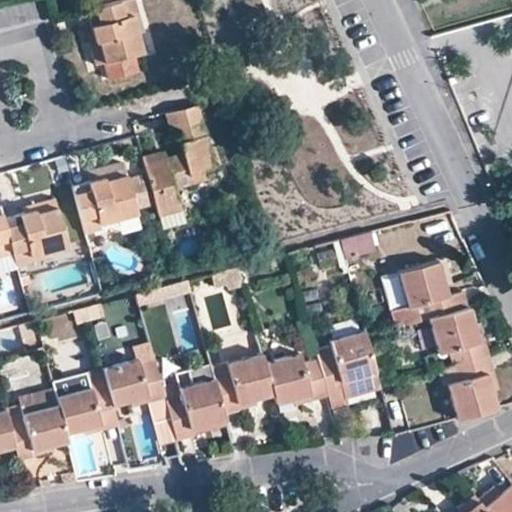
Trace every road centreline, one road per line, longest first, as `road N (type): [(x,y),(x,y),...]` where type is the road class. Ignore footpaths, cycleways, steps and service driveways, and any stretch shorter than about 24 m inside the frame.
road 1 (residential): [(511,294),(377,0)]
road 2 (residential): [(179,488),(325,461),(393,480)]
road 3 (residential): [(0,511),(179,488)]
road 4 (residential): [(204,87),(58,129)]
road 5 (residential): [(58,129),(33,35),(0,44)]
road 6 (residential): [(393,480),(511,425)]
